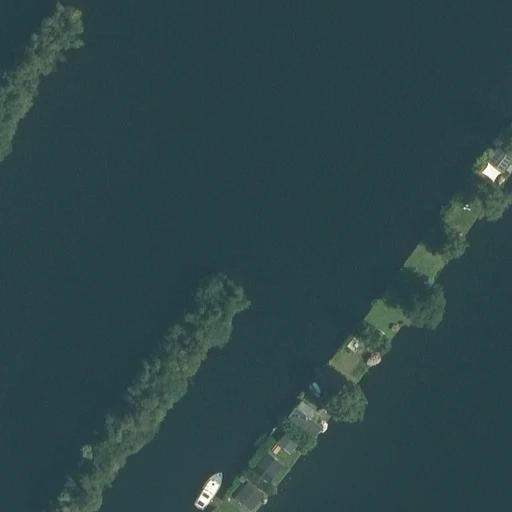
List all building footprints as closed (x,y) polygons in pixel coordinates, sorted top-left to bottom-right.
[(511,147),(502,141),(490,157),(506,170),(511,162),(511,147)] [(296,406),(289,416),(316,436),(323,427),(296,406)] [(288,430),(277,441),(291,453),(301,442),(288,430)] [(263,458),(254,471),(270,483),(280,470),(263,458)] [(248,482),(235,497),(252,511),(265,495),(248,482)]
